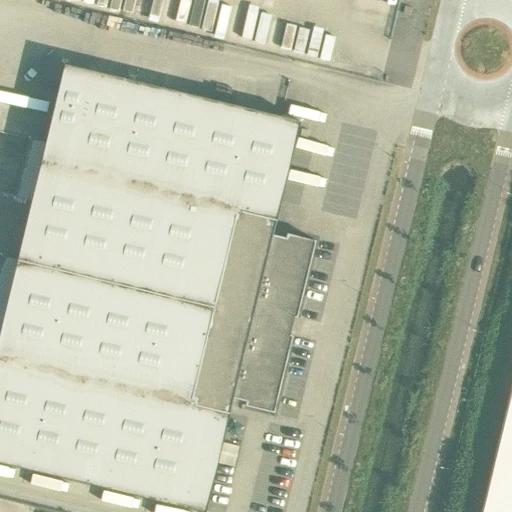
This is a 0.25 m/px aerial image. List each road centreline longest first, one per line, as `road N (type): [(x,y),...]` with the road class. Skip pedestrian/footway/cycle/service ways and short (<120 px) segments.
road 1 (unclassified): [(432,84),(328,511)]
road 2 (unclassified): [(417,511),(511,125)]
road 3 (unknown): [(356,252),(319,230),(309,207),(330,104)]
